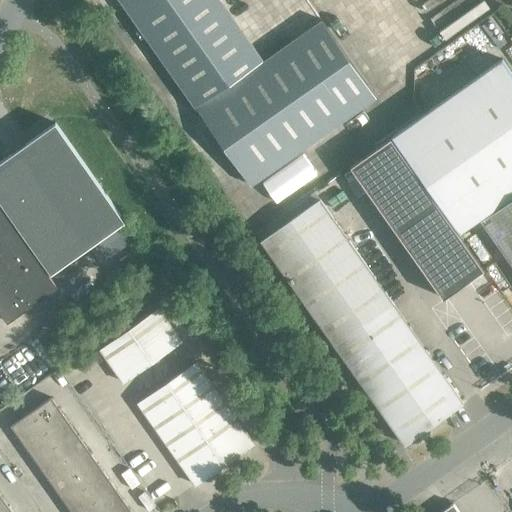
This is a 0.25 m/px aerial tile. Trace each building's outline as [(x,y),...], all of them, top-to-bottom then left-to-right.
[(120,0),(196,107),(250,185),(375,97),(322,21),(263,63),(219,0),(120,0)] [(511,74),(502,59),(392,137),(459,232),(479,219),(511,265),(511,74)] [(124,222),(55,123),(0,161),(0,202),(50,274),(124,222)] [(390,138),(350,166),(443,298),(483,270),(390,138)] [(319,199),(260,241),(333,343),(404,445),(463,403),(319,199)] [(50,274),(0,202),(0,312),(7,322),(57,287),(49,275),(50,274)] [(140,246),(120,261),(126,270),(147,255),(140,246)] [(158,308),(128,329),(99,350),(122,382),(181,341),(158,308)] [(196,362),(166,382),(137,403),(194,485),(253,443),(196,362)] [(131,511),(51,398),(30,412),(10,426),(70,511),(131,511)] [(0,511),(12,511),(10,508),(9,506),(0,493),(0,511)]
